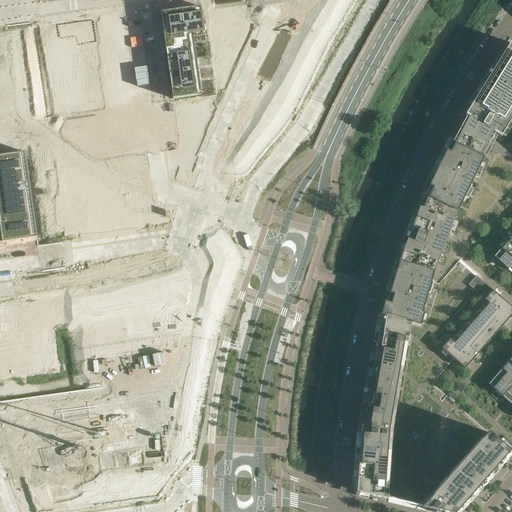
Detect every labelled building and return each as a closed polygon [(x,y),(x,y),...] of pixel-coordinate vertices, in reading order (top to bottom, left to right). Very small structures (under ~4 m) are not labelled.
[(162,13),(161,13),(161,14),(162,14),(163,25),(162,25),(163,26),(165,37),(164,37),(164,38),(167,38),(168,49),(166,49),(166,51),(168,50),(170,61),(168,61),(168,63),(170,63),(171,73),(169,74),(170,75),(172,75),(173,85),(171,86),(171,87),(173,87),(175,98),(173,98),(173,99),(201,95),(200,94),(199,94),(197,83),(199,83),(199,82),(197,82),(195,71),(197,71),(197,70),(195,70),(194,59),(196,59),(195,57),(193,58),(192,47),(194,47),(194,45),(190,46),(189,35),(188,34),(193,33),(193,34),(194,34),(201,32),(203,32),(203,33),(204,33),(204,32),(205,32),(201,8),(201,7),(199,7),(199,8),(191,9),(191,8),(190,9),(182,11),(182,10),(180,10),(180,11),(172,12),(172,11),(170,11),(170,12),(162,13)] [(92,22),(33,31),(45,118),(104,109),(92,22)] [(511,120),(511,43),(466,116),(469,118),(494,133),(501,138),(511,120)] [(426,194),(459,211),(487,155),(483,153),(489,143),(494,133),(469,118),(464,129),(457,141),(453,139),(426,194)] [(0,242),(2,243),(37,238),(25,153),(0,155),(0,242)] [(184,159),(172,161),(174,173),(186,171),(184,159)] [(449,233),(455,218),(456,216),(457,213),(424,196),(399,261),(434,272),(437,264),(438,262),(445,243),(446,242),(447,241),(449,233)] [(502,249),(511,258),(511,244),(508,241),(502,249)] [(494,257),(511,272),(511,258),(502,249),(494,257)] [(432,289),(433,283),(432,282),(434,272),(399,261),(397,261),(396,263),(399,263),(396,272),(394,271),(393,273),(396,273),(384,315),(383,316),(386,316),(411,324),(421,327),(423,319),(424,314),(423,313),(428,294),(430,295),(432,289)] [(476,276),(476,277),(475,276),(459,262),(439,284),(433,283),(432,289),(430,295),(428,294),(423,313),(424,314),(423,319),(421,327),(435,340),(477,292),(485,283),(476,276)] [(478,355),(504,325),(511,315),(511,307),(493,291),(485,300),(489,304),(479,316),(455,343),(450,339),(442,348),(454,359),(465,369),(466,368),(467,367),(473,360),(475,358),(478,355)] [(6,307),(0,307),(0,401),(40,396),(40,395),(41,395),(40,390),(39,390),(37,376),(38,376),(37,371),(37,370),(36,370),(30,371),(27,372),(27,371),(24,372),(22,359),(34,357),(35,357),(35,358),(36,358),(36,359),(55,357),(55,355),(55,354),(56,353),(56,352),(57,352),(50,303),(6,309),(6,307)] [(367,428),(360,493),(388,499),(388,502),(388,503),(402,506),(428,511),(437,511),(438,511),(442,511),(446,511),(451,507),(453,510),(456,511),(457,511),(498,466),(500,467),(511,453),(511,448),(494,432),(492,435),(461,408),(464,406),(455,398),(452,395),(449,398),(430,381),(436,375),(438,377),(449,365),(447,363),(452,356),(435,340),(421,327),(411,324),(386,316),(383,316),(382,315),(379,327),(378,330),(377,334),(382,335),(368,409),(370,409),(367,428)] [(503,369),(511,376),(511,363),(510,361),(503,369)] [(496,376),(510,389),(511,387),(511,376),(503,369),(496,376)] [(489,384),(511,403),(511,401),(511,395),(508,392),(510,389),(496,376),(489,384)] [(89,429),(4,439),(26,508),(96,500),(93,476),(95,476),(89,429)]
